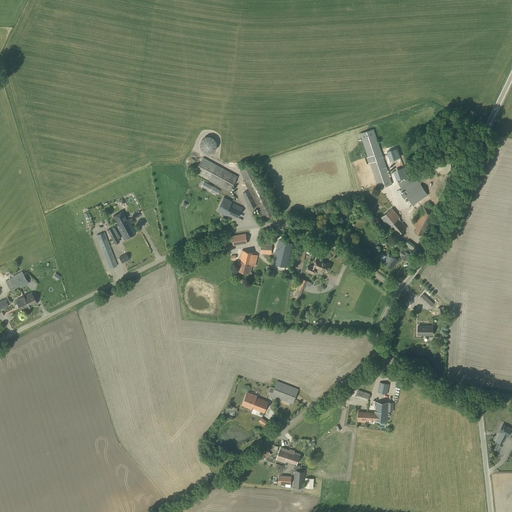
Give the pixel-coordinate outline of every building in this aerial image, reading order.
[(379,189),(390,185),(392,184),(373,129),(360,134),(379,189)] [(207,153),(212,152),(215,150),(217,145),(216,141),(213,138),(209,136),(205,137),(201,140),(200,144),(201,148),(203,152),(207,153)] [(444,173),(447,172),(449,170),(450,168),(451,166),(451,162),(449,160),(447,158),(444,157),(442,157),(439,158),(437,160),(436,162),(435,164),(435,165),(435,167),(436,169),(437,170),(437,171),(439,172),(442,173),(444,173)] [(229,192),(238,176),(203,158),(195,173),(229,192)] [(247,167),(246,164),(240,167),(241,170),(239,171),(249,190),(243,193),(251,209),(256,206),(263,220),(276,213),(252,165),(247,167)] [(413,206),(428,195),(421,184),(424,183),(423,181),(433,175),(427,166),(398,184),(403,192),(401,193),(404,199),(405,199),(406,200),(408,199),(413,206)] [(211,190),(214,192),(216,188),(213,186),(206,183),(204,187),(210,191),(211,190)] [(236,220),(243,208),(232,202),(224,197),(222,201),(217,211),(225,215),(226,215),(236,220)] [(424,236),(436,211),(423,205),(413,225),(417,227),(414,232),(424,236)] [(406,227),(398,218),(399,217),(392,208),(381,217),(388,226),(388,225),(397,235),(406,227)] [(127,219),(122,211),(113,216),(117,225),(107,230),(115,243),(119,241),(114,231),(115,231),(120,239),(123,237),(124,239),(136,232),(128,218),(127,219)] [(109,269),(117,266),(104,232),(96,235),(109,269)] [(247,244),(246,237),(246,234),(232,236),(233,246),(244,244),(247,244)] [(315,251),(319,241),(307,237),(303,246),(315,251)] [(272,254),(272,240),(261,240),(261,254),(272,254)] [(287,268),(293,244),(278,240),(273,264),(287,268)] [(130,260),(122,247),(117,250),(125,263),(130,260)] [(405,251),(401,248),(398,253),(402,256),(401,257),(405,260),(409,254),(410,254),(405,251)] [(255,266),(258,255),(254,254),(255,253),(242,250),(239,261),(236,270),(250,273),(252,265),(255,266)] [(398,260),(388,254),(386,256),(384,255),(383,255),(381,258),(381,259),(383,261),(392,268),(398,260)] [(313,274),(316,268),(327,272),(330,264),(317,258),(313,266),(309,264),(306,271),(313,274)] [(20,288),(29,283),(22,272),(14,276),(14,277),(5,281),(12,292),(20,287),(20,288)] [(300,285),(298,289),(302,291),(304,287),(305,287),(306,285),(307,281),(301,278),(298,284),(300,285)] [(21,311),(37,303),(31,293),(16,300),(21,311)] [(424,303),(428,299),(423,294),(419,298),(424,303)] [(446,314),(444,306),(441,307),(438,308),(440,316),(444,315),(443,315),(446,314)] [(433,335),(433,326),(418,326),(418,334),(433,335)] [(293,404),(298,389),(277,381),(274,389),(270,388),(268,394),(293,404)] [(387,394),(389,384),(379,382),(378,392),(387,394)] [(368,401),(370,394),(358,390),(356,397),(368,401)] [(264,413),(269,401),(257,397),(257,396),(247,392),(242,405),(252,409),(252,408),(264,413)] [(393,412),(393,403),(376,402),(375,411),(375,412),(358,411),(358,419),(387,421),(388,417),(389,417),(390,414),(388,414),(388,411),(393,412)] [(235,408),(235,407),(226,408),(226,417),(235,417),(235,412),(237,412),(237,408),(235,408)] [(267,428),(270,424),(262,417),(259,421),(267,428)] [(503,424),(499,431),(500,432),(495,441),(502,444),(507,436),(508,436),(511,429),(503,424)] [(297,465),(300,454),(289,451),(289,450),(280,447),(276,459),(285,462),(285,461),(297,465)] [(304,488),(306,470),(305,471),(295,470),(295,471),(294,471),(293,487),(304,488)] [(313,488),(314,478),(305,478),(304,488),(313,488)]
